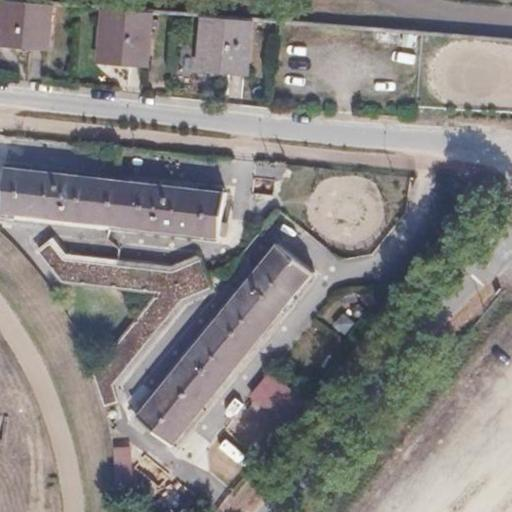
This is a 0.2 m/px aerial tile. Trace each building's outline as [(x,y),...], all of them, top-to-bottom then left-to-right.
[(36,0),(1,0),(0,17),(0,41),(48,45),(51,1),(36,0)] [(102,5),(98,57),(147,61),(151,9),(102,5)] [(202,13),(199,66),(247,69),(252,16),(202,13)] [(273,57),(274,23),(258,23),(257,56),(273,57)] [(0,168),(0,210),(215,233),(219,192),(0,168)] [(272,193),(273,178),(254,177),(253,192),(272,193)] [(41,239),(27,249),(52,281),(159,292),(90,379),(114,408),(124,397),(114,386),(186,297),(214,285),(198,255),(165,269),(57,258),(41,239)] [(281,242),(143,414),(176,441),(315,269),(281,242)] [(135,478),(131,444),(115,446),(119,480),(135,478)]
